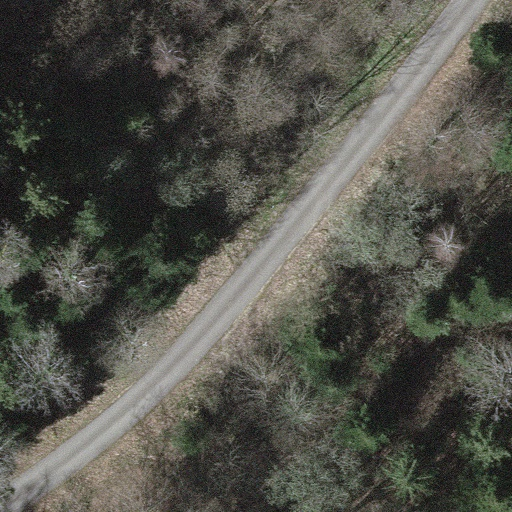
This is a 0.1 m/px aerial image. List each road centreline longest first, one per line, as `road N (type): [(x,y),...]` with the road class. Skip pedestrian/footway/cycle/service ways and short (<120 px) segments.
road 1 (track): [(0,509),(93,437),(224,313),(472,0)]
road 2 (track): [(224,313),(240,406),(287,511)]
